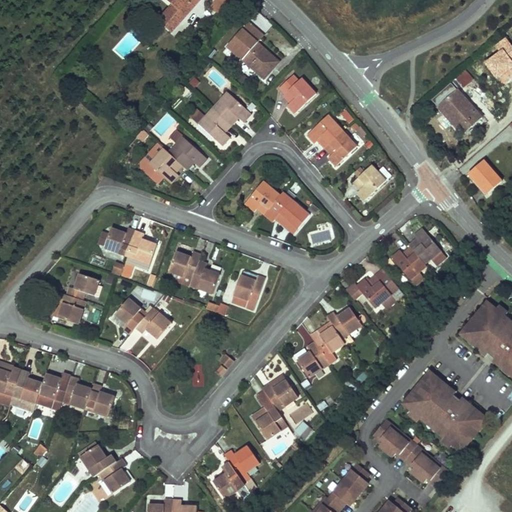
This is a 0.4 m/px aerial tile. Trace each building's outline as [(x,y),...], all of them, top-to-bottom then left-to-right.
[(165,0),(171,5),(174,8),(160,23),(170,32),(198,0),(165,0)] [(235,0),(217,0),(211,7),(221,16),(235,0)] [(174,8),(171,5),(157,20),(160,23),(174,8)] [(280,62),(261,46),(256,52),(253,49),(258,43),(264,37),(248,23),(228,46),(265,79),(280,62)] [(261,46),(258,43),(253,49),(256,52),(261,46)] [(452,81),(460,89),(500,51),(493,43),(452,81)] [(204,75),(222,91),(230,82),(213,66),(204,75)] [(294,75),(291,78),(296,84),(299,82),(294,75)] [(302,79),(299,82),(296,84),(291,78),(280,88),(285,95),(283,97),(290,104),(288,107),(295,115),(317,95),(302,79)] [(457,130),(463,136),(483,119),(451,84),(432,101),(448,119),(441,125),(450,135),(457,130)] [(214,109),(233,127),(240,119),(245,124),(253,115),(228,93),(214,109)] [(227,134),(233,127),(214,109),(205,118),(199,125),(224,147),(231,139),(227,134)] [(354,119),(346,110),(342,113),(346,117),(345,118),(349,123),(354,119)] [(199,125),(205,118),(198,111),(192,118),(199,125)] [(319,141),(325,149),(344,132),(330,115),(307,135),(315,144),(319,141)] [(143,142),(149,135),(143,130),(137,137),(143,142)] [(177,144),(169,154),(183,166),(188,171),(195,164),(200,168),(208,160),(176,131),(170,138),(177,144)] [(344,132),(325,149),(332,156),(329,158),(336,167),(358,148),(344,132)] [(176,174),(183,166),(169,154),(164,149),(158,144),(150,153),(156,158),(144,171),(158,184),(165,178),(172,185),(179,177),(176,174)] [(144,171),(156,158),(150,153),(141,163),(140,167),(144,171)] [(469,175),(487,195),(502,182),(484,161),(469,175)] [(392,176),(384,167),(379,172),(372,165),(353,183),(360,190),(357,193),(365,202),(392,176)] [(264,216),(281,196),(265,182),(246,205),(254,212),(257,209),(264,216)] [(281,196),(264,216),(273,223),(275,220),(298,238),(315,217),(284,192),(281,196)] [(127,234),(112,228),(111,233),(106,245),(105,248),(128,257),(137,231),(129,228),(127,234)] [(417,239),(410,245),(412,248),(426,265),(442,251),(423,228),(414,235),(417,239)] [(106,245),(111,233),(103,231),(99,243),(106,245)] [(137,231),(128,257),(151,265),(158,245),(144,240),(145,234),(137,231)] [(412,281),(414,279),(419,274),(428,267),(426,265),(412,248),(404,255),(400,250),(392,257),(412,281)] [(178,276),(193,281),(200,261),(202,255),(194,253),(192,258),(177,252),(170,273),(178,276)] [(200,261),(193,281),(191,287),(214,295),(221,275),(206,270),(208,264),(200,261)] [(120,278),(125,266),(117,263),(112,275),(120,278)] [(135,267),(127,264),(125,270),(132,273),(135,267)] [(132,273),(125,270),(123,276),(130,279),(132,273)] [(376,309),(383,303),(392,296),(397,302),(405,296),(383,270),(368,282),(366,279),(357,286),(363,293),(376,309)] [(246,308),(254,311),(266,279),(247,271),(244,271),(243,273),(234,296),(249,302),(246,308)] [(70,287),(67,295),(83,301),(86,293),(95,296),(100,280),(81,274),(75,289),(70,287)] [(151,274),(148,285),(153,287),(156,276),(151,274)] [(419,274),(414,279),(418,285),(425,280),(419,274)] [(176,282),(191,287),(193,281),(178,276),(176,282)] [(363,293),(357,286),(355,284),(347,290),(355,300),(363,293)] [(79,325),(87,302),(83,301),(67,295),(61,293),(58,302),(64,304),(59,319),(79,325)] [(232,302),(246,308),(249,302),(234,296),(232,302)] [(392,296),(383,303),(388,309),(397,302),(392,296)] [(125,330),(132,335),(137,329),(148,315),(129,300),(116,315),(129,325),(125,330)] [(64,304),(58,302),(53,316),(59,319),(64,304)] [(209,303),(207,309),(218,313),(220,307),(209,303)] [(511,376),(511,323),(505,317),(496,310),(487,303),(461,335),(470,342),(472,340),(511,373),(510,375),(511,376)] [(229,306),(221,304),(220,307),(218,313),(225,316),(229,306)] [(505,317),(508,313),(499,306),(496,310),(505,317)] [(172,324),(154,308),(148,315),(137,329),(143,335),(147,330),(159,339),(172,324)] [(334,313),(327,317),(331,323),(334,327),(346,345),(346,346),(354,341),(350,334),(363,326),(352,309),(338,318),(334,313)] [(334,327),(331,323),(318,332),(321,336),(334,327)] [(321,336),(318,332),(317,331),(311,335),(316,343),(330,365),(337,360),(333,353),(346,345),(334,327),(321,336)] [(309,378),(330,365),(316,343),(307,348),(311,353),(298,361),(309,378)] [(221,362),(229,368),(235,361),(227,355),(221,362)] [(23,371),(0,363),(0,403),(11,407),(17,388),(23,371)] [(221,376),(226,370),(221,367),(216,373),(221,376)] [(44,384),(37,403),(60,411),(63,403),(72,377),(49,369),(44,384)] [(30,373),(23,371),(17,388),(24,390),(21,399),(37,404),(37,403),(44,384),(28,379),(30,373)] [(439,380),(430,373),(404,404),(413,412),(414,410),(454,443),(453,445),(461,452),(487,420),(479,413),(470,406),(448,387),(439,380)] [(278,411),(299,398),(287,380),(284,376),(276,381),(279,386),(271,391),(268,386),(263,389),(265,391),(278,411)] [(80,379),(72,377),(63,403),(86,411),(93,390),(78,385),(80,379)] [(448,387),(450,384),(441,377),(439,380),(448,387)] [(279,386),(276,381),(268,386),(271,391),(279,386)] [(102,387),(95,384),(93,390),(86,411),(108,418),(116,398),(101,392),(102,387)] [(269,414),(256,423),(268,439),(273,436),(282,430),(288,426),(278,411),(265,391),(258,396),(266,409),(269,414)] [(481,410),(473,403),(470,406),(479,413),(481,410)] [(269,414),(266,409),(253,417),(256,423),(269,414)] [(296,431),(301,436),(309,427),(303,423),(296,431)] [(390,428),(384,423),(374,435),(381,441),(381,440),(383,442),(380,447),(393,458),(397,453),(399,455),(399,456),(412,467),(413,466),(415,467),(411,472),(424,484),(428,479),(430,480),(429,481),(436,487),(447,474),(440,469),(442,467),(424,451),(422,454),(416,449),(409,444),(411,441),(392,426),(390,428)] [(282,430),(273,436),(277,441),(285,436),(282,430)] [(34,451),(42,457),(48,448),(40,443),(34,451)] [(95,478),(101,473),(117,462),(112,455),(107,458),(99,446),(81,457),(95,478)] [(232,450),(225,455),(231,464),(240,478),(247,473),(260,464),(249,447),(236,455),(232,450)] [(128,465),(123,458),(117,462),(101,473),(114,494),(132,483),(122,469),(128,465)] [(242,499),(250,493),(244,483),(240,478),(231,464),(223,469),(226,473),(213,482),(225,500),(237,492),(242,499)] [(336,511),(340,509),(345,503),(347,500),(351,504),(358,496),(366,487),(362,484),(365,481),(370,475),(358,464),(343,481),(328,498),(322,504),(320,502),(312,511),(311,511),(336,511)] [(251,478),(247,473),(240,478),(244,483),(251,478)] [(408,511),(412,509),(399,498),(394,504),(392,507),(388,504),(381,511),(408,511)] [(148,511),(173,511),(173,507),(174,500),(165,499),(164,506),(149,505),(148,511)] [(182,500),(174,500),(173,507),(173,511),(197,511),(197,507),(182,506),(182,500)]
